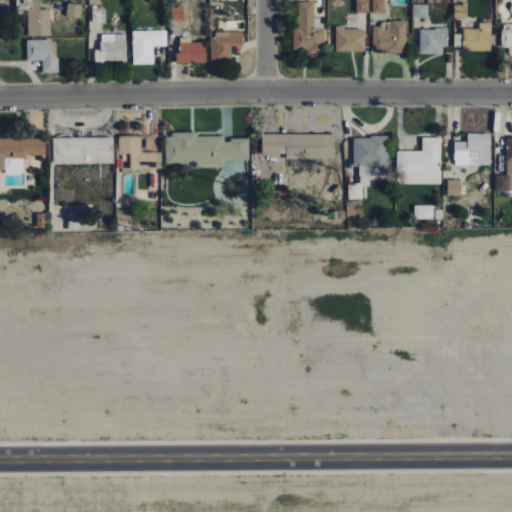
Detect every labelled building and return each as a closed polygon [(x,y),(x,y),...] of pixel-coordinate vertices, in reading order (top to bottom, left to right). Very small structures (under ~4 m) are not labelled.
[(27,0),(29,37),(50,36),(50,10),(40,10),(39,0),(27,0)] [(356,0),(356,13),(369,14),(368,0),(356,0)] [(384,13),(383,0),(373,0),(374,13),(384,13)] [(314,3),(298,3),(298,28),(293,28),(293,52),(326,52),(326,29),(314,29),(314,3)] [(80,19),(82,6),(68,4),(66,17),(80,19)] [(428,6),(412,5),(412,19),(427,19),(428,6)] [(453,19),(466,19),(467,6),(454,5),(453,19)] [(170,12),(171,21),(183,21),(182,11),(170,12)] [(373,23),(372,51),(405,51),(406,24),(373,23)] [(462,51),(491,52),(491,24),(479,24),(479,30),(463,29),(462,51)] [(335,52),(365,53),(365,29),(336,28),(335,52)] [(420,30),(419,55),(440,55),(440,47),(447,48),(447,30),(420,30)] [(509,56),(511,55),(511,30),(501,31),(501,48),(508,48),(509,56)] [(166,31),(132,32),(133,65),(153,64),(153,47),(167,47),(166,31)] [(210,34),(211,62),(232,62),(232,47),(242,47),(242,33),(210,34)] [(95,62),(127,62),(126,35),(101,35),(101,51),(94,51),(95,62)] [(178,64),(206,63),(205,43),(191,43),(191,38),(177,39),(178,64)] [(26,61),(42,61),(42,73),(58,74),(58,55),(56,55),(57,41),(27,40),(26,61)] [(249,139),(224,139),(224,136),(198,136),(198,133),(165,133),(165,167),(224,166),(224,160),(249,160),(249,139)] [(333,134),(262,134),(261,153),(285,154),(285,159),(333,160),(333,134)] [(455,164),(455,160),(454,160),(454,143),(454,141),(467,141),(467,134),(490,134),(490,164),(455,164)] [(141,136),(118,136),(118,153),(129,153),(129,168),(157,168),(157,152),(141,152),(141,136)] [(45,139),(0,137),(0,171),(22,172),(23,155),(44,155),(45,139)] [(112,137),(53,138),(53,164),(113,163),(112,137)] [(505,137),(511,137),(511,190),(495,190),(495,174),(505,174),(505,137)] [(353,138),(353,167),(358,166),(359,177),(387,176),(387,138),(353,138)] [(396,151),(422,151),(422,138),(441,138),(441,183),(396,183),(396,151)] [(447,179),(460,179),(460,194),(447,194),(447,179)] [(362,199),(362,183),(348,183),(348,199),(362,199)] [(414,206),(436,206),(436,210),(443,210),(443,220),(414,220),(414,206)]
